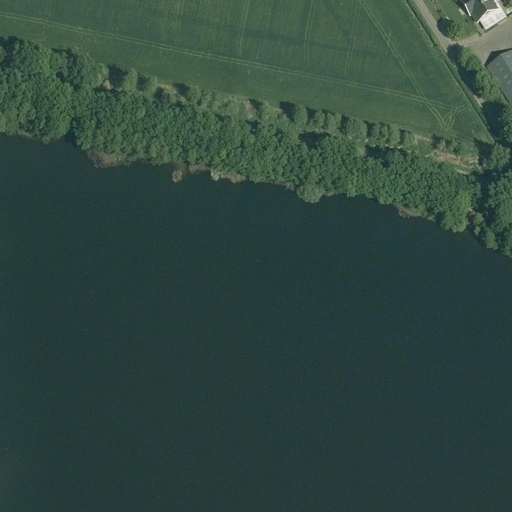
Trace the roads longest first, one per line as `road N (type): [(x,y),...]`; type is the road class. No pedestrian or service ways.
road 1 (unclassified): [(0,80),(511,183)]
road 2 (unclassified): [(511,154),(415,0)]
